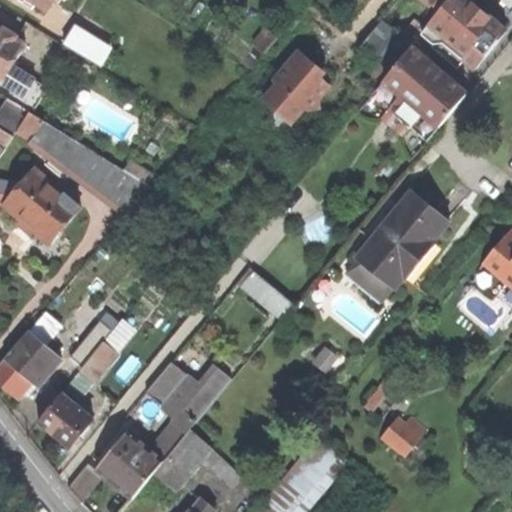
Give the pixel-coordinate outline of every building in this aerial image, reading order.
[(31,10),(35,5),(27,0),(25,0),(23,4),(31,10)] [(27,0),(35,5),(47,12),(54,0),(61,0),(64,2),(65,0),(27,0)] [(451,0),(440,13),(424,33),(431,39),(437,32),(466,57),(463,61),(475,71),(507,32),(484,13),(470,2),(471,0),(451,0)] [(424,0),(440,13),(451,0),(424,0)] [(360,48),(391,73),(409,52),(378,27),(360,48)] [(6,98),(9,100),(29,112),(32,113),(47,88),(22,73),(19,77),(10,71),(25,47),(16,41),(16,39),(3,30),(1,32),(0,31),(0,85),(1,85),(2,84),(11,90),(6,98)] [(66,46),(100,67),(110,53),(75,32),(66,46)] [(439,128),(466,95),(438,71),(411,49),(409,52),(391,73),(384,82),(439,128)] [(318,100),(329,87),(320,79),(321,77),(318,74),(314,71),(317,68),(299,53),(275,82),(278,85),(264,102),(277,113),(276,115),(276,127),(288,126),(290,124),(291,125),(305,108),(309,111),(320,109),(318,100)] [(0,147),(3,150),(17,131),(29,112),(9,100),(5,106),(3,105),(0,108),(0,147)] [(17,131),(129,213),(150,187),(32,113),(29,112),(17,131)] [(19,222),(49,247),(81,209),(34,169),(20,187),(0,181),(0,204),(3,206),(2,207),(19,222)] [(430,206),(413,192),(357,259),(394,290),(404,278),(407,281),(437,244),(434,241),(450,222),(430,206)] [(511,228),(485,261),(511,283),(511,289),(511,228)] [(281,316),(294,301),(256,268),(244,283),(281,316)] [(37,387),(61,358),(45,344),(61,325),(45,311),(0,363),(0,382),(4,386),(17,397),(31,382),(37,387)] [(70,357),(82,367),(103,343),(113,331),(100,320),(70,357)] [(65,389),(77,398),(91,381),(92,382),(116,353),(103,343),(82,367),(65,389)] [(146,392),(161,405),(187,374),(171,362),(146,392)] [(69,447),(92,418),(62,392),(37,421),(54,435),(69,447)] [(361,417),(371,426),(390,403),(381,395),(361,417)] [(173,423),(186,434),(190,429),(197,421),(183,410),(173,423)] [(382,437),(406,455),(425,432),(409,418),(404,425),(397,419),(382,437)] [(233,491),(245,480),(190,429),(186,434),(164,461),(153,475),(173,492),(203,462),(233,491)] [(132,499),(153,475),(164,461),(128,430),(95,469),(112,483),(132,499)] [(305,511),(347,462),(319,438),(257,511),(305,511)] [(359,484),(364,479),(353,469),(348,475),(359,484)] [(212,511),(215,509),(201,498),(189,511),(212,511)]
